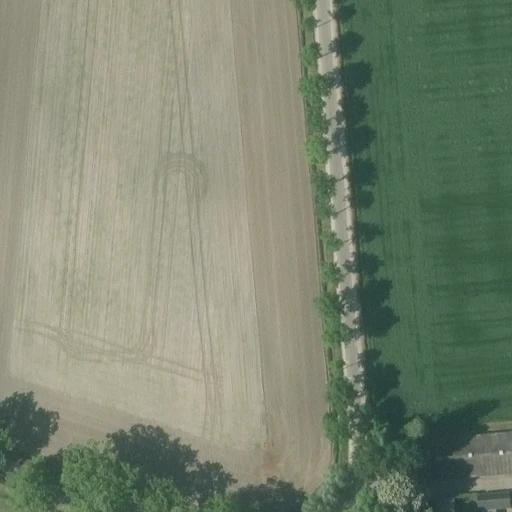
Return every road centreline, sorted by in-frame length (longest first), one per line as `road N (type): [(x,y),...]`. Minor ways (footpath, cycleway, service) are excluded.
road 1 (unclassified): [(375,511),(380,440),(336,0)]
road 2 (tertiary): [(160,511),(0,461)]
